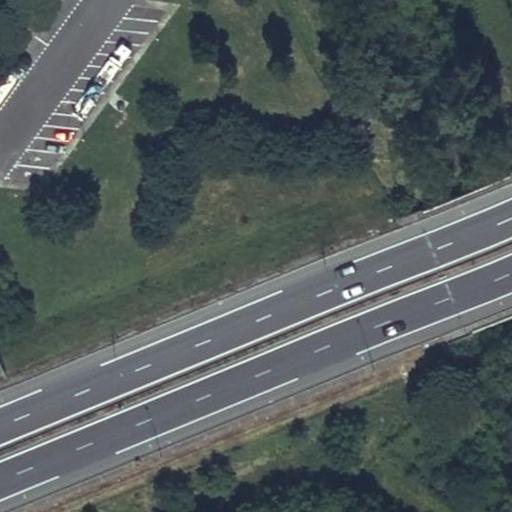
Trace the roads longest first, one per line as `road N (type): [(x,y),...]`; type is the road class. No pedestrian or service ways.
road 1 (motorway): [(511,208),(0,418)]
road 2 (motorway): [(0,473),(511,263)]
